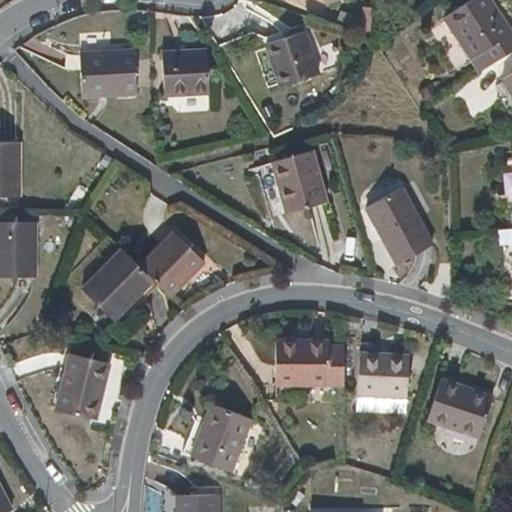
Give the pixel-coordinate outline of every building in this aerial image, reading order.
[(492,65),(511,51),(511,32),(490,0),(473,0),(445,17),(453,32),(441,40),(458,69),(485,53),(492,65)] [(266,45),(280,88),(321,75),(307,32),(266,45)] [(210,95),(207,49),(162,51),(164,97),(210,95)] [(137,93),(135,53),(81,55),(82,95),(137,93)] [(511,94),(511,75),(503,81),(511,94)] [(0,142),(0,196),(20,197),(21,143),(0,142)] [(287,213),(329,202),(315,151),(273,162),(287,213)] [(434,245),(403,188),(366,209),(397,265),(434,245)] [(37,222),(0,222),(0,276),(37,276),(37,222)] [(511,227),(499,228),(500,244),(511,243),(511,227)] [(155,280),(171,297),(205,262),(174,231),(140,266),(155,280)] [(155,280),(140,266),(121,248),(82,288),(114,321),(155,280)] [(344,385),(344,347),(329,347),(329,342),(278,342),(278,384),(344,385)] [(361,352),(358,410),(408,413),(410,355),(361,352)] [(69,354),(56,409),(97,420),(112,365),(69,354)] [(442,380),(428,421),(479,438),(493,396),(442,380)] [(192,457),(231,472),(251,420),(212,405),(192,457)] [(0,488),(0,511),(6,511),(10,510),(0,488)] [(177,496),(176,511),(218,511),(218,495),(177,496)]
